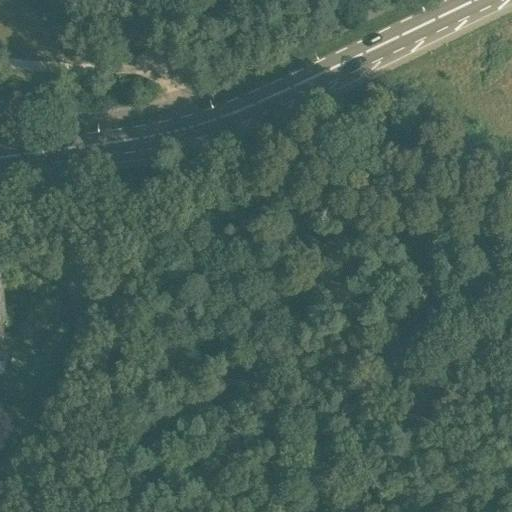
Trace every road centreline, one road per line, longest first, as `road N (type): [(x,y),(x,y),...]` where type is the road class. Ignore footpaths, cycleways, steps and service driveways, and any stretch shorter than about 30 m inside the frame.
road 1 (unclassified): [(79,511),(113,402),(158,188),(155,135)]
road 2 (secondary): [(155,135),(246,106),(473,0)]
road 3 (secondary): [(0,156),(155,135)]
